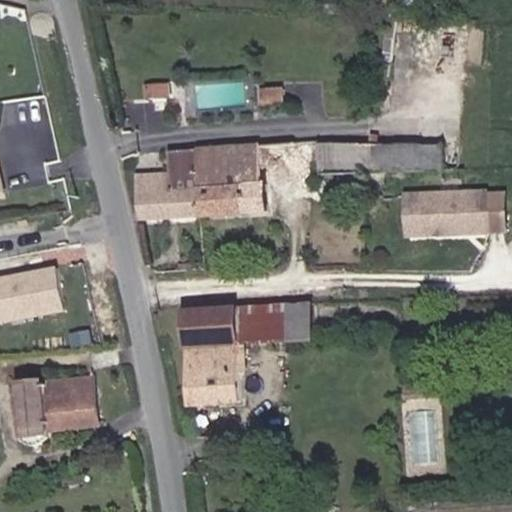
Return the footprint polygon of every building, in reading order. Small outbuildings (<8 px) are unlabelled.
[(139,89),(161,88),(160,75),(138,76),(139,89)] [(273,94),(294,92),(293,82),(273,84),(273,94)] [(206,104),(241,104),(241,84),(206,84),(206,104)] [(382,165),(445,163),(445,139),(382,140),(382,165)] [(317,167),(382,165),(382,140),(317,142),(317,167)] [(259,177),(295,173),(292,145),(221,153),(222,190),(199,191),(200,216),(260,213),(259,177)] [(199,191),(222,190),(221,153),(187,154),(189,191),(199,191)] [(199,191),(189,191),(187,154),(161,156),(163,175),(164,196),(166,218),(200,216),(199,191)] [(134,198),(164,196),(163,175),(133,176),(134,198)] [(411,230),(490,227),(489,191),(409,196),(411,230)] [(135,220),(166,218),(164,196),(134,198),(127,198),(135,220)] [(411,245),(490,241),(490,227),(411,230),(411,245)] [(54,270),(0,278),(0,325),(61,316),(54,270)] [(287,326),(325,326),(325,291),(285,293),(287,326)] [(230,328),(287,326),(285,293),(228,295),(230,328)] [(232,392),(230,328),(228,295),(180,297),(185,394),(232,392)] [(39,421),(89,415),(84,370),(9,378),(14,434),(19,443),(29,445),(34,444),(39,434),(39,421)]
